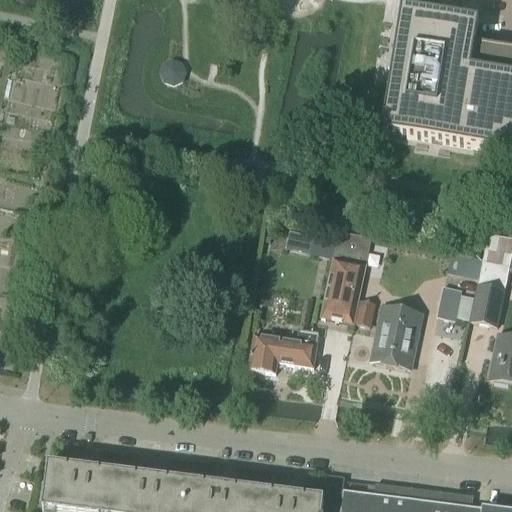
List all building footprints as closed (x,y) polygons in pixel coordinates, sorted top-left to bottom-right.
[(398,18),(379,137),(471,152),(511,133),(511,76),(484,72),(487,52),(469,50),(472,30),(398,18)] [(313,240),(289,235),(285,253),(309,259),(313,240)] [(511,239),(484,235),(484,238),(467,323),(495,329),(511,242),(511,239)] [(351,330),(361,285),(370,248),(338,240),(319,323),(351,330)] [(459,297),(441,293),(434,324),(452,328),(459,297)] [(353,330),(368,333),(373,310),(358,307),(353,330)] [(380,311),(376,331),(390,334),(389,337),(399,339),(400,334),(416,338),(420,319),(380,311)] [(413,353),(416,338),(400,334),(399,339),(389,337),(390,334),(376,331),(373,345),(375,345),(370,370),(406,377),(411,353),(413,353)] [(295,349),(252,343),(248,377),(274,381),(275,370),(311,375),(316,339),(297,337),(295,349)] [(488,383),(511,387),(511,340),(497,337),(488,383)] [(110,511),(115,477),(89,474),(90,461),(78,459),(77,472),(46,469),(40,511),(110,511)] [(180,511),(184,485),(157,482),(159,469),(146,468),(145,481),(115,477),(110,511),(180,511)] [(250,511),(253,494),(225,490),(226,477),(215,476),(213,489),(184,485),(180,511),(250,511)] [(319,511),(321,502),(292,499),(294,486),(282,484),(281,497),(253,494),(250,511),(319,511)] [(340,505),(321,502),(319,511),(476,511),(470,511),(472,500),(374,487),(372,498),(341,494),(340,505)]
